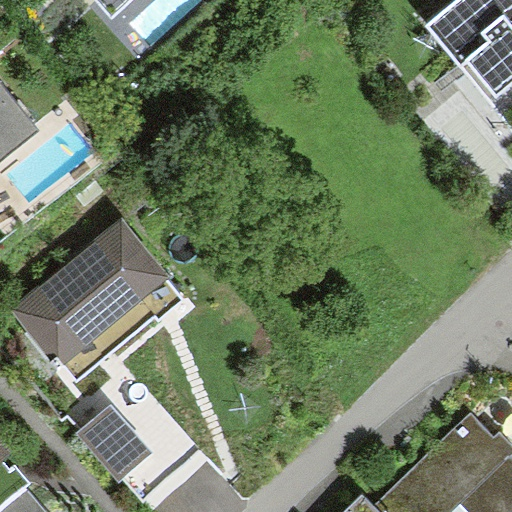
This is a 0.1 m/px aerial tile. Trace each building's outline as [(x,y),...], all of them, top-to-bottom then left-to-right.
[(27,0),(33,5),(38,0),(100,0),(111,12),(124,0),(27,0)] [(511,0),(435,0),(429,5),(511,107),(511,0)] [(0,146),(38,114),(0,68),(0,146)] [(169,260),(124,207),(15,300),(59,352),(169,260)] [(151,443),(97,383),(63,412),(118,473),(151,443)] [(472,407),(378,499),(391,511),(442,511),(459,496),(475,511),(511,511),(511,447),(511,446),(511,434),(509,431),(500,422),(493,428),(472,407)] [(0,433),(0,458),(1,458),(10,444),(0,433)] [(0,511),(55,511),(24,481),(18,475),(11,468),(1,458),(0,458),(0,511)] [(17,462),(11,468),(18,475),(24,481),(30,475),(17,462)] [(391,511),(378,499),(362,484),(334,511),(391,511)]
